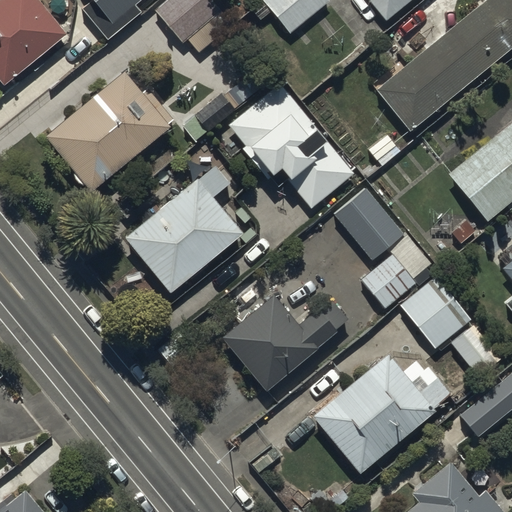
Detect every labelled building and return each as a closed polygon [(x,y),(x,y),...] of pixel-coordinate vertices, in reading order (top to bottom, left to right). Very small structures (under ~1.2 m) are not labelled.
[(70,38),(38,0),(0,0),(0,81),(7,90),(70,38)] [(81,0),(77,4),(106,39),(140,11),(133,4),(137,0),(81,0)] [(236,30),(209,0),(172,0),(155,15),(184,49),(190,44),(202,59),(236,30)] [(287,38),(329,4),(325,0),(265,0),(260,5),(287,38)] [(371,0),(383,15),(401,0),(371,0)] [(511,44),(511,0),(478,0),(374,86),(410,129),(511,44)] [(144,97),(124,74),(44,141),(91,196),(174,127),(146,95),(144,97)] [(195,139),(241,102),(226,84),(180,122),(195,139)] [(283,87),(227,129),(243,150),(240,152),(266,187),(278,178),(307,216),(354,181),(283,87)] [(511,112),(446,167),(486,214),(511,192),(511,112)] [(229,189),(213,168),(121,240),(166,299),(242,239),(213,201),(229,189)] [(399,236),(361,189),(330,214),(375,268),(359,281),(381,309),(412,284),(410,281),(428,266),(402,234),(399,236)] [(511,251),(498,263),(511,279),(511,251)] [(469,321),(434,278),(399,306),(434,349),(469,321)] [(301,328),(276,298),(224,341),(269,394),(341,334),(339,331),(349,323),(334,305),(323,315),(321,312),(301,328)] [(498,359),(471,326),(448,344),(476,377),(498,359)] [(511,330),(501,339),(511,352),(511,330)] [(449,399),(427,373),(422,377),(413,366),(401,376),(386,357),(311,418),(359,476),(436,414),(433,411),(449,399)] [(475,400),(463,410),(479,432),(511,406),(511,374),(476,402),(475,400)] [(505,511),(487,490),(480,496),(451,462),(415,493),(421,501),(407,511),(505,511)] [(40,511),(25,493),(1,511),(40,511)]
